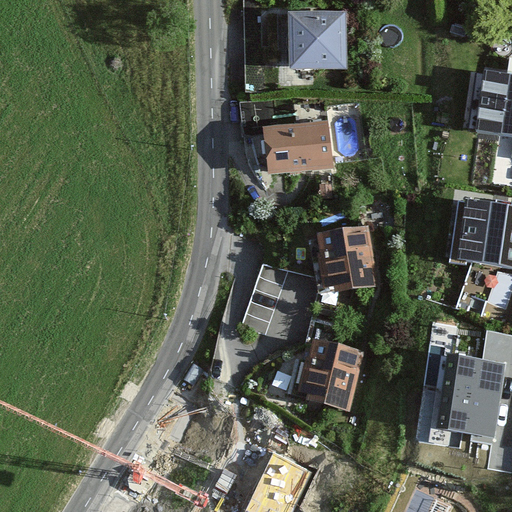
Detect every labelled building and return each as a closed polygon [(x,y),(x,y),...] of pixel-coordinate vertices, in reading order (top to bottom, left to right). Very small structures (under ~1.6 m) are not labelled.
[(347,19),(296,21),(299,74),(350,71),(347,19)] [(511,81),(484,78),(476,137),(511,142),(511,81)] [(312,129),(271,136),(278,177),(319,170),(312,129)] [(511,209),(469,204),(460,263),(511,270),(511,209)] [(372,226),(344,229),(351,287),(362,285),(363,293),(379,291),(372,226)] [(267,264),(243,326),(265,334),(289,273),(267,264)] [(358,356),(319,348),(315,368),(302,365),(297,394),(312,397),(311,405),(348,412),(358,356)] [(505,364),(449,355),(437,429),(493,437),(505,364)] [(300,487),(266,480),(259,511),(317,511),(320,503),(298,498),(300,487)]
